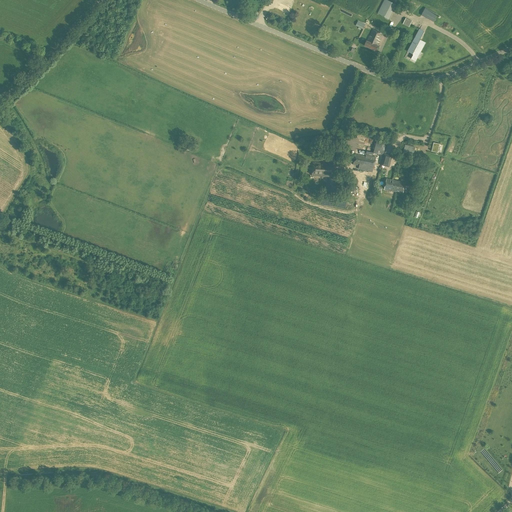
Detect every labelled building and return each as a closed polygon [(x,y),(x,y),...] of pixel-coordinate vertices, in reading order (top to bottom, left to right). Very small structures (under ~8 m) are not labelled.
[(388,19),(395,4),(386,0),(383,0),(377,13),(388,19)] [(363,29),(365,25),(358,21),(356,26),(363,29)] [(377,46),(383,34),(373,30),(367,41),(364,46),(376,51),(379,46),(377,46)] [(419,39),(421,37),(416,35),(407,51),(413,54),(411,59),(415,61),(425,43),(419,39)] [(365,156),(355,154),(352,165),(373,169),(375,159),(378,160),(379,155),(382,155),(383,154),(383,155),(383,154),(386,142),(376,139),(369,138),(366,151),(365,156)] [(431,151),(438,153),(440,144),(433,142),(431,151)] [(407,152),(408,148),(411,148),(410,153),(413,154),(415,147),(405,145),(403,152),(407,152)] [(392,156),(384,154),(381,165),(389,168),(392,156)] [(332,177),(333,164),(312,163),(311,176),(332,177)] [(403,194),(406,182),(387,178),(384,190),(403,194)]
